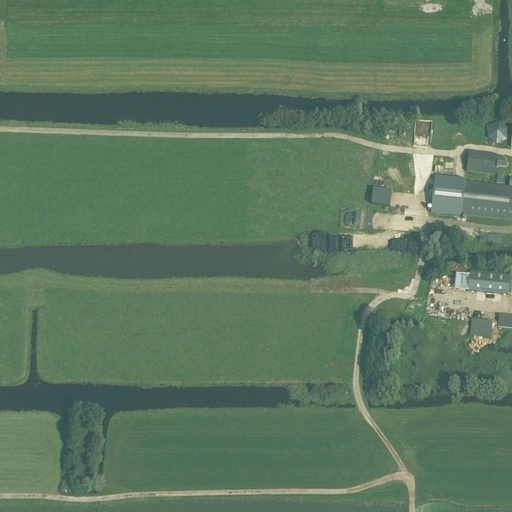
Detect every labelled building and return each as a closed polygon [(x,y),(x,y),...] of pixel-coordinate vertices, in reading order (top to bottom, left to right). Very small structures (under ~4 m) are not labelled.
[(493,176),(496,156),(469,153),(466,173),(493,176)] [(448,178),(448,161),(432,161),(432,177),(448,178)] [(435,180),(431,213),(460,217),(461,215),(511,220),(511,188),(464,184),(464,183),(435,179),(435,180)] [(468,292),(468,293),(508,297),(510,276),(470,272),(468,292)] [(511,329),(511,317),(499,316),(497,329),(511,329)] [(490,340),(492,323),(471,321),(469,337),(490,340)]
